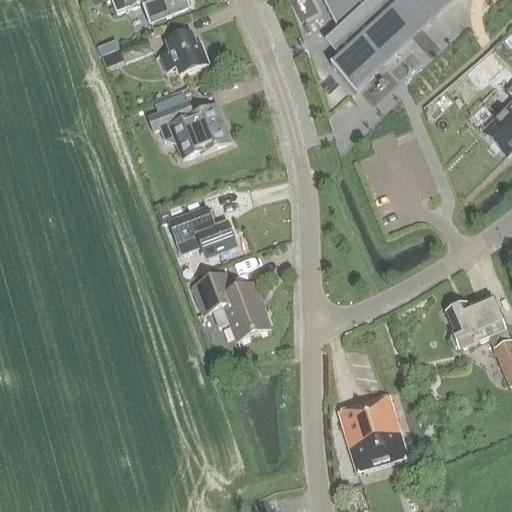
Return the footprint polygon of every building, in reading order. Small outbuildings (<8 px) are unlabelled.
[(185,0),(109,0),(118,17),(143,7),(151,27),(190,11),(185,0)] [(322,0),(339,33),(326,45),(340,59),(332,67),(357,95),(457,0),(322,0)] [(198,49),(193,37),(167,47),(170,55),(161,59),(167,75),(177,71),(180,80),(210,68),(202,48),(198,49)] [(152,55),(147,42),(120,53),(126,65),(152,55)] [(511,57),(504,48),(498,54),(506,62),(511,57)] [(511,89),(506,95),(511,101),(511,109),(485,136),(507,158),(511,153),(511,89)] [(160,133),(163,140),(165,146),(176,149),(184,166),(234,146),(218,107),(194,116),(189,103),(185,105),(158,116),(148,120),(154,136),(155,135),(160,133)] [(169,211),(157,216),(162,229),(170,226),(174,225),(169,211)] [(174,225),(170,226),(183,259),(203,252),(208,263),(220,259),(219,257),(237,250),(228,227),(216,232),(208,212),(174,225)] [(232,296),(226,278),(194,291),(204,318),(212,315),(218,330),(231,326),(238,345),(271,333),(262,309),(263,307),(256,287),(232,296)] [(492,299),(468,310),(467,308),(447,316),(455,335),(453,336),(454,338),(451,341),(456,351),(460,351),(460,353),(465,351),(490,341),(511,391),(511,345),(511,346),(492,299)] [(250,371),(246,357),(237,360),(241,374),(250,371)] [(408,462),(390,400),(339,415),(357,477),(408,462)]
